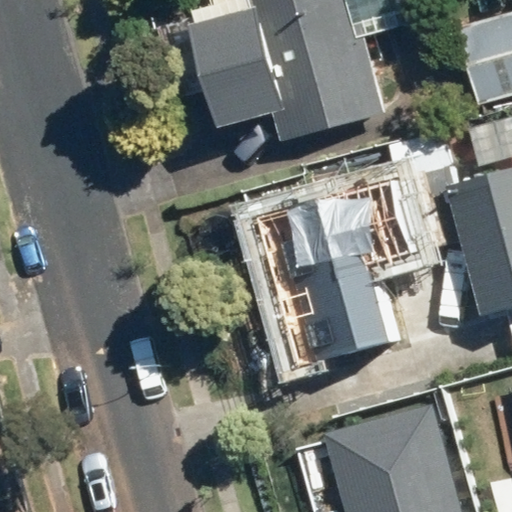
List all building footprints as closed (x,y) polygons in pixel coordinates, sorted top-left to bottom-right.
[(428,22),(422,0),(230,0),(231,3),(214,7),(245,124),(287,113),(295,143),(402,115),(381,34),(428,22)] [(511,13),(466,27),(490,106),(511,98),(511,13)] [(511,122),(497,126),(511,174),(464,187),(501,316),(511,313),(511,122)] [(377,206),(393,262),(461,243),(440,170),(465,163),(456,129),(399,145),(408,178),(371,188),(377,206)] [(393,262),(377,206),(298,228),(336,363),(415,340),(393,262)] [(359,511),(473,511),(443,398),(337,426),(359,511)]
